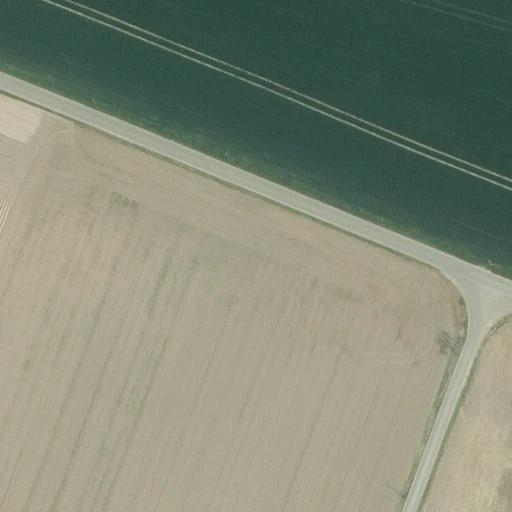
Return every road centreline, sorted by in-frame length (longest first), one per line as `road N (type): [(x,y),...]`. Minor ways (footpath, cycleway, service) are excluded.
road 1 (unclassified): [(494,284),(0,81)]
road 2 (unclassified): [(409,511),(494,284)]
